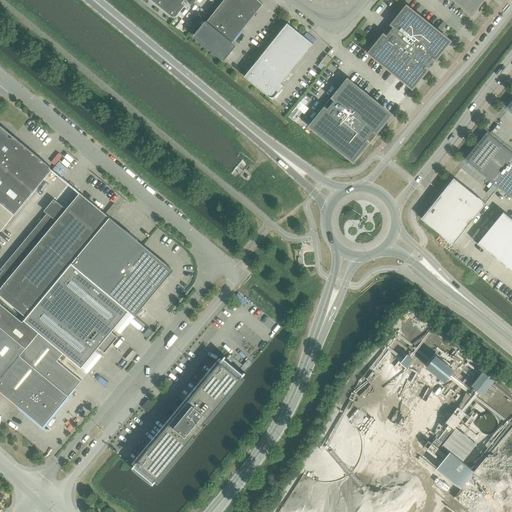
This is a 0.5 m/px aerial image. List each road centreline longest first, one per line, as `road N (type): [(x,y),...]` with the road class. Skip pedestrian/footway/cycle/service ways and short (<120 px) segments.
road 1 (unclassified): [(50,504),(234,281),(224,264)]
road 2 (unclassified): [(224,264),(35,491)]
road 3 (unclassified): [(224,264),(0,75)]
road 4 (secondary): [(277,152),(93,0)]
road 5 (unclassified): [(511,10),(364,186)]
road 6 (secondary): [(231,489),(271,436),(325,317)]
road 7 (unclassified): [(394,210),(511,56)]
